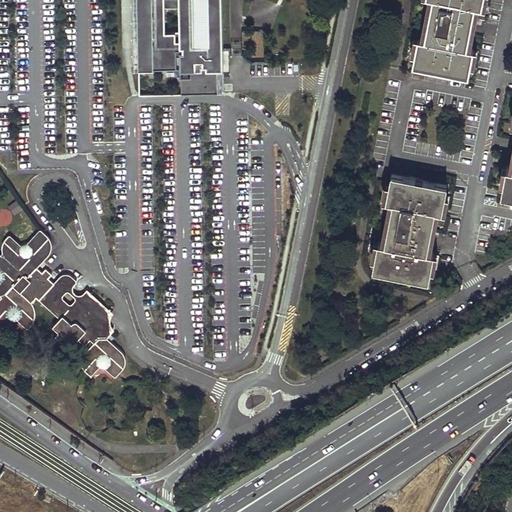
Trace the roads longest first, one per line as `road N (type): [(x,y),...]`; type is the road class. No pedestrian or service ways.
road 1 (residential): [(345,0),(265,378)]
road 2 (motorway): [(477,362),(410,393),(220,511)]
road 3 (residential): [(477,292),(463,255),(511,5)]
road 4 (motorway): [(477,362),(255,511)]
road 5 (motorway): [(320,511),(511,386)]
road 6 (residential): [(477,292),(365,366),(328,379)]
road 7 (secondary): [(118,485),(0,403)]
road 8 (motorway): [(437,511),(482,443),(511,414)]
road 9 (secondary): [(0,449),(105,511)]
